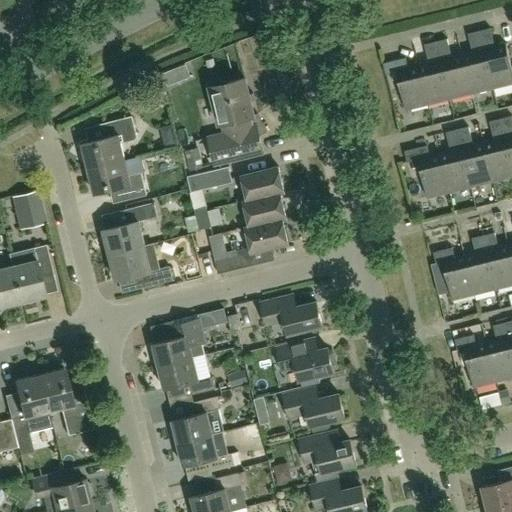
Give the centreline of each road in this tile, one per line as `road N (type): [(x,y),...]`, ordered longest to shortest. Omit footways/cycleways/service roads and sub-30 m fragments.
road 1 (residential): [(511,432),(448,450),(414,441),(363,255)]
road 2 (residential): [(97,323),(363,255)]
road 3 (residential): [(363,255),(302,0)]
road 4 (tertiary): [(184,0),(0,90)]
road 5 (residential): [(97,323),(47,125)]
road 6 (residential): [(149,511),(97,323)]
